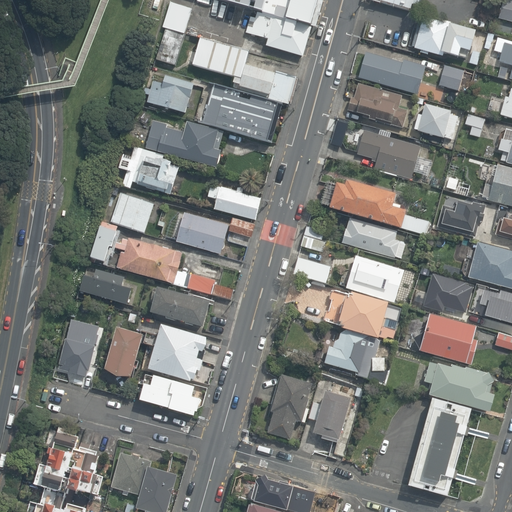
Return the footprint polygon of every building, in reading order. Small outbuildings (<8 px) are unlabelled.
[(216,0),(251,10),(312,28),(320,0),(216,0)] [(420,0),(374,0),(375,0),(417,12),(420,0)] [(511,0),(498,0),(494,16),(511,20),(511,0)] [(166,30),(186,36),(194,10),(174,3),(166,30)] [(304,59),(312,28),(251,10),(247,33),(269,40),(266,48),(304,59)] [(449,25),(424,18),(415,49),(440,57),(442,52),(449,25)] [(477,33),(449,25),(442,52),(469,59),(477,33)] [(186,36),(166,30),(157,60),(176,66),(186,36)] [(511,41),(493,36),(489,35),(485,51),(498,55),(496,62),(511,66),(511,41)] [(244,80),(248,65),(251,52),(202,39),(194,65),(235,77),(244,80)] [(362,50),(355,73),(416,92),(424,69),(362,50)] [(442,61),(433,83),(456,92),(465,69),(442,61)] [(287,107),(296,78),(248,65),(244,80),(235,77),(231,90),(284,106),(287,107)] [(151,71),(143,102),(184,112),(192,82),(151,71)] [(351,91),(346,90),(340,112),(404,130),(411,106),(406,105),(408,100),(401,98),(402,93),(354,80),(351,91)] [(231,90),(214,85),(203,123),(272,144),(284,106),(231,90)] [(501,92),(495,110),(511,115),(511,86),(509,85),(507,94),(501,92)] [(462,113),(417,99),(408,127),(453,141),(462,113)] [(179,126),(149,118),(142,145),(213,164),(222,130),(181,120),(179,126)] [(511,126),(499,122),(492,146),(501,149),(498,159),(511,163),(511,126)] [(480,126),(469,124),(467,135),(478,138),(480,126)] [(354,155),(373,159),(369,168),(411,179),(413,170),(422,173),(427,150),(419,148),(420,144),(360,129),(354,155)] [(122,166),(119,182),(132,185),(133,181),(170,190),(176,168),(164,165),(166,157),(132,148),(131,154),(119,151),(116,165),(122,166)] [(511,168),(492,163),(483,197),(511,204),(511,168)] [(447,173),(444,186),(456,189),(459,176),(447,173)] [(389,202),(392,190),(341,175),(339,181),(329,178),(322,203),(397,225),(403,206),(389,202)] [(201,196),(209,199),(208,205),(254,218),(260,195),(205,181),(201,196)] [(123,191),(112,220),(150,235),(162,206),(123,191)] [(444,193),(437,219),(469,228),(476,202),(444,193)] [(511,209),(497,205),(490,228),(511,234),(511,238),(511,241),(511,209)] [(225,222),(179,208),(170,239),(219,253),(227,229),(249,236),(254,222),(227,214),(225,222)] [(395,239),(398,230),(345,216),(338,243),(401,260),(406,242),(395,239)] [(97,217),(86,254),(105,260),(109,246),(120,250),(116,265),(228,299),(232,284),(218,280),(220,271),(193,263),(191,270),(180,267),(185,248),(141,235),(140,238),(129,235),(128,238),(112,234),(116,223),(97,217)] [(304,223),(298,246),(319,252),(326,230),(304,223)] [(511,248),(474,237),(462,273),(511,287),(511,248)] [(406,267),(351,250),(341,284),(396,301),(406,267)] [(294,254),(288,271),(324,284),(330,268),(294,254)] [(120,282),(123,274),(91,264),(90,266),(82,264),(75,286),(123,302),(128,285),(120,282)] [(432,270),(419,265),(413,282),(427,287),(432,270)] [(442,278),(433,308),(471,319),(479,289),(442,278)] [(211,303),(149,283),(141,309),(203,329),(211,303)] [(374,334),(380,314),(396,317),(398,308),(381,304),(382,299),(329,286),(324,303),(332,305),(328,323),(374,334)] [(474,324),(423,310),(413,347),(464,361),(474,324)] [(206,334),(153,319),(140,364),(193,379),(206,334)] [(138,331),(112,322),(98,364),(124,373),(138,331)] [(327,337),(319,359),(355,370),(354,374),(377,381),(384,358),(376,355),(380,339),(370,336),(369,338),(338,329),(335,339),(327,337)] [(511,335),(494,330),(490,345),(511,351),(511,335)] [(61,335),(53,367),(85,375),(93,342),(61,335)] [(287,437),(293,418),(303,421),(309,399),(304,397),(310,380),(277,370),(265,409),(269,410),(263,430),(287,437)] [(133,398),(164,407),(171,381),(140,372),(133,398)] [(354,390),(322,379),(305,428),(338,439),(354,390)] [(207,391),(171,381),(164,407),(200,416),(207,391)] [(473,410),(433,398),(410,482),(451,495),(473,410)] [(94,511),(89,510),(91,503),(64,496),(66,487),(93,494),(100,466),(94,464),(102,432),(93,429),(89,442),(81,439),(81,437),(47,428),(38,463),(33,462),(27,484),(35,485),(28,511),(94,511)] [(155,511),(165,511),(177,472),(149,465),(151,460),(120,451),(111,486),(139,494),(136,507),(155,511)] [(252,469),(244,493),(303,511),(305,511),(313,489),(252,469)] [(240,498),(236,511),(277,511),(278,509),(240,498)]
